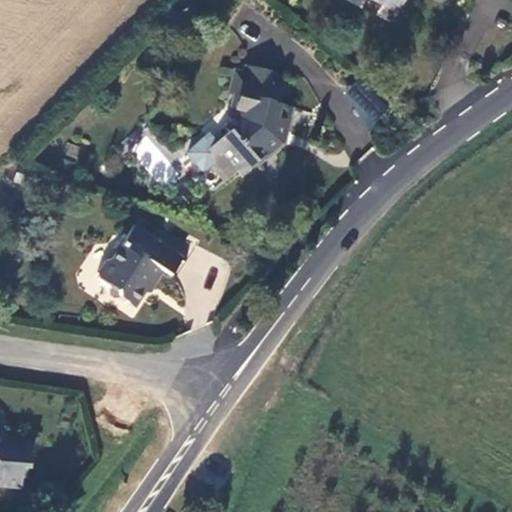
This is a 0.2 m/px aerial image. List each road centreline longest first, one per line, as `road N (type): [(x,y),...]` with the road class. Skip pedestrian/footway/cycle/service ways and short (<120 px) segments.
road 1 (tertiary): [(227,384),(356,225),(408,174),(511,96)]
road 2 (unclassified): [(0,347),(227,384)]
